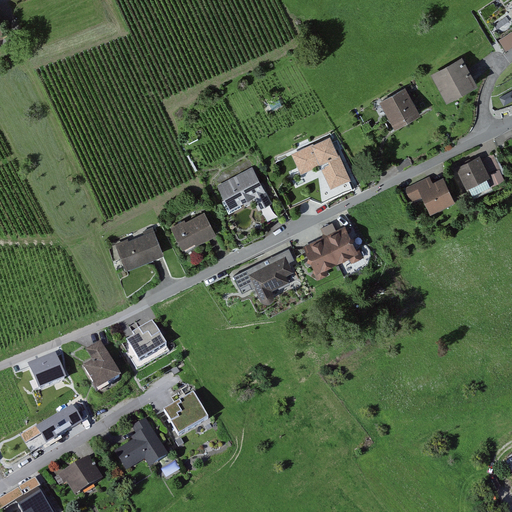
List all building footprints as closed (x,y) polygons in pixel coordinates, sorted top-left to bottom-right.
[(507,51),(511,47),(511,31),(500,40),(507,51)] [(429,76),(443,105),(472,90),(458,62),(429,76)] [(402,90),(377,104),(392,131),(417,117),(402,90)] [(328,141),(290,158),(299,177),(317,169),(327,191),(347,182),(328,141)] [(477,163),(455,173),(464,191),(486,180),(477,163)] [(251,170),(217,188),(229,213),(252,201),(257,211),(269,205),(251,170)] [(488,176),(492,186),(501,182),(498,172),(488,176)] [(428,181),(405,192),(410,203),(418,200),(425,215),(449,203),(438,181),(430,184),(428,181)] [(204,216),(169,233),(179,252),(213,235),(204,216)] [(343,230),(300,252),(315,281),(327,275),(324,270),(342,261),(344,266),(358,260),(343,230)] [(153,234),(112,249),(121,271),(161,256),(153,234)] [(282,261),(246,279),(258,302),(268,297),(265,291),(284,282),(281,276),(288,273),(282,261)] [(124,340),(137,365),(173,346),(159,321),(124,340)] [(91,393),(118,380),(102,347),(85,355),(91,367),(81,371),(91,393)] [(162,411),(178,438),(208,421),(192,393),(162,411)] [(149,467),(167,456),(145,420),(130,430),(135,439),(114,452),(126,471),(144,460),(149,467)] [(59,475),(72,496),(100,479),(87,457),(59,475)] [(21,511),(49,511),(38,494),(19,507),(21,511)]
